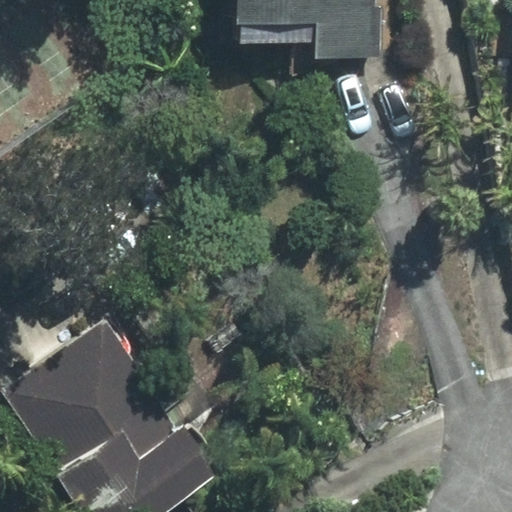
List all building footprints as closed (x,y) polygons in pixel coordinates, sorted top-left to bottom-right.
[(363,0),(182,0),(182,44),(297,46),(297,58),(363,60),(363,0)] [(511,0),(502,0),(497,82),(511,82),(511,0)] [(511,99),(505,99),(502,186),(511,185),(511,99)] [(87,191),(53,143),(6,176),(41,225),(87,191)] [(149,511),(192,481),(76,322),(0,378),(0,433),(26,470),(17,477),(42,511),(149,511)]
